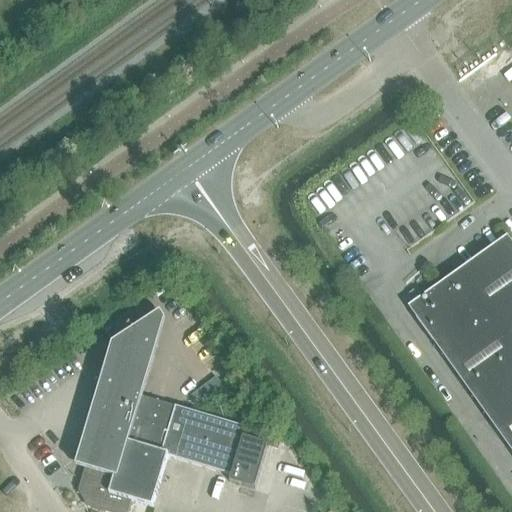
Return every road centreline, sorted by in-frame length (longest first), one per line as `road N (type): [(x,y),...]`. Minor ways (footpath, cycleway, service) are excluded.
road 1 (trunk): [(446,511),(196,163)]
road 2 (trunk): [(178,176),(425,511)]
road 3 (secondary): [(196,163),(422,0)]
road 4 (secondary): [(0,303),(178,176)]
